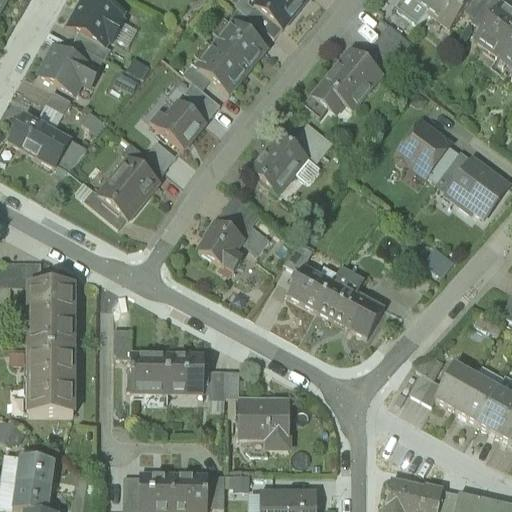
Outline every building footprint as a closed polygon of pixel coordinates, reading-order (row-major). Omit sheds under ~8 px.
[(0,0),(0,14),(8,0),(0,0)] [(78,38),(104,52),(108,44),(112,46),(122,28),(118,26),(123,17),(91,0),(84,0),(67,32),(78,38)] [(281,36),(282,36),(295,20),(293,19),(307,2),(308,3),(309,2),(306,0),(263,0),(253,13),(281,36)] [(427,18),(426,18),(403,0),(402,3),(393,14),(416,32),(427,18)] [(404,0),(403,0),(426,18),(440,0),(404,0)] [(440,0),(426,18),(427,18),(449,36),(463,17),(472,6),(471,5),(464,0),(440,0)] [(463,17),(472,25),(489,3),(484,0),(474,0),(471,5),(472,6),(463,17)] [(499,11),(489,3),(472,25),(483,32),(499,11)] [(498,62),(511,43),(511,20),(499,11),(483,32),(474,45),(498,62)] [(253,13),(246,22),(256,30),(274,45),(281,36),(253,13)] [(247,41),(256,30),(246,22),(237,15),(227,26),(232,30),(232,29),(247,41)] [(210,86),(228,101),(265,56),(247,41),(232,29),(232,30),(196,73),(195,74),(210,86)] [(380,42),(372,52),(361,65),(382,81),(392,69),(400,59),(409,48),(405,45),(389,32),(380,42)] [(78,38),(72,49),(103,65),(104,66),(109,55),(104,52),(78,38)] [(511,43),(498,62),(511,73),(510,75),(511,76),(511,43)] [(97,76),(103,65),(72,49),(71,48),(65,59),(97,76)] [(56,90),(73,100),(79,88),(89,93),(98,77),(97,76),(65,59),(54,53),(38,81),(56,90)] [(303,114),(316,125),(324,115),(333,104),(343,112),(351,119),(382,82),(382,81),(361,65),(351,56),(349,58),(350,58),(334,78),(333,77),(311,104),(303,114)] [(192,88),(201,96),(210,86),(195,74),(196,73),(192,69),(182,81),(192,88)] [(127,73),(118,85),(131,96),(141,83),(127,73)] [(184,114),(204,130),(219,111),(201,96),(192,88),(183,98),(192,105),(184,114)] [(44,112),(62,121),(69,107),(52,98),(44,112)] [(149,128),(183,156),(204,130),(184,114),(178,109),(165,124),(158,117),(149,128)] [(82,129),(100,137),(106,124),(88,116),(82,129)] [(8,149),(37,165),(53,136),(24,120),(8,149)] [(306,166),(308,167),(325,146),(305,129),(287,150),(306,166)] [(408,170),(425,183),(426,182),(448,153),(450,151),(419,129),(395,161),(396,161),(395,162),(396,169),(401,172),(408,171),(408,170)] [(70,145),(53,136),(37,165),(54,174),(69,148),(70,145)] [(250,179),(277,201),(306,166),(287,150),(279,143),(250,179)] [(54,174),(65,180),(85,156),(69,148),(54,174)] [(436,190),(458,160),(448,153),(426,182),(436,190)] [(133,170),(155,188),(164,177),(142,159),(133,170)] [(469,169),(458,160),(436,190),(447,198),(469,169)] [(311,165),(297,181),(308,190),(322,175),(311,165)] [(473,217),(483,225),(508,192),(472,165),(469,169),(447,198),(458,206),(455,209),(471,220),(473,217)] [(99,204),(126,226),(156,189),(155,188),(133,170),(128,166),(114,184),(113,183),(99,200),(100,201),(98,203),(99,204)] [(215,228),(241,245),(250,232),(257,221),(232,201),(215,228)] [(91,213),(119,235),(126,226),(99,204),(91,213)] [(223,275),(224,273),(232,261),(240,249),(242,246),(241,245),(215,228),(204,245),(206,246),(197,259),(223,275)] [(268,247),(250,232),(241,245),(242,246),(240,249),(257,264),(268,247)] [(282,272),(298,280),(302,272),(303,273),(311,258),(298,251),(296,254),(282,272)] [(424,269),(441,281),(451,267),(435,255),(424,269)] [(241,267),(232,261),(224,273),(233,279),(241,267)] [(0,293),(28,293),(28,292),(39,292),(40,270),(0,269),(0,293)] [(286,302),(316,318),(333,286),(336,281),(323,274),(319,281),(303,273),(302,272),(298,280),(286,302)] [(336,281),(333,286),(354,297),(360,286),(340,275),(336,281)] [(367,305),(354,297),(333,286),(316,318),(350,336),(366,345),(383,314),(367,305)] [(27,422),(72,421),(72,381),(77,381),(77,369),(72,369),(72,317),(77,317),(77,305),(72,305),(73,292),(39,292),(28,292),(28,293),(28,309),(30,309),(30,339),(27,339),(27,374),(29,374),(29,404),(27,404),(27,422)] [(501,323),(511,327),(511,301),(501,323)] [(113,368),(130,368),(130,362),(131,344),(113,343),(113,368)] [(130,399),(167,399),(167,363),(166,363),(166,364),(155,364),(155,363),(130,362),(130,368),(130,399)] [(169,363),(167,363),(167,399),(203,399),(203,363),(184,363),(184,364),(169,364),(169,363)] [(434,407),(455,419),(475,383),(454,372),(443,392),(434,407)] [(405,389),(413,393),(421,380),(421,379),(413,375),(405,389)] [(224,406),(224,404),(224,382),(224,380),(208,380),(208,406),(224,406)] [(409,401),(420,407),(432,386),(421,380),(409,401)] [(239,382),(224,382),(224,404),(238,405),(239,382)] [(455,419),(477,431),(497,395),(475,383),(455,419)] [(443,392),(432,386),(420,407),(431,413),(434,407),(443,392)] [(477,431),(498,443),(511,418),(511,403),(497,395),(477,431)] [(267,456),(288,456),(288,410),(238,409),(237,445),(267,445),(267,456)] [(511,418),(498,443),(511,450),(511,418)] [(43,468),(44,458),(44,457),(20,454),(19,465),(20,465),(43,468)] [(19,465),(4,463),(1,487),(0,486),(0,488),(16,491),(20,465),(19,465)] [(20,465),(16,491),(50,496),(53,470),(43,468),(20,465)] [(231,496),(249,496),(249,480),(232,480),(231,496)] [(170,511),(171,483),(162,483),(162,484),(155,483),(155,482),(140,482),(139,482),(139,484),(139,488),(138,511),(170,511)] [(171,482),(171,483),(170,511),(206,511),(207,491),(207,483),(206,483),(190,483),(190,485),(173,484),(173,483),(173,482),(171,482)] [(224,483),(207,483),(207,491),(224,491),(224,483)] [(122,511),(123,511),(124,511),(138,511),(139,488),(124,487),(124,484),(123,484),(122,511)] [(385,511),(438,511),(442,497),(443,497),(425,492),(424,495),(391,487),(387,503),(388,504),(385,511)] [(0,511),(13,511),(16,491),(0,488),(0,511)] [(47,511),(50,496),(16,491),(13,511),(47,511)] [(206,511),(223,511),(224,491),(207,491),(206,511)] [(438,511),(455,511),(458,501),(442,497),(438,511)] [(259,511),(315,511),(315,500),(277,500),(277,498),(259,498),(259,511)] [(511,511),(458,500),(458,501),(455,511),(511,511)]
